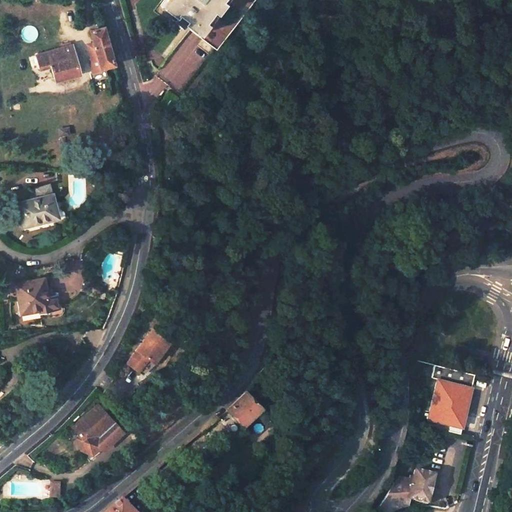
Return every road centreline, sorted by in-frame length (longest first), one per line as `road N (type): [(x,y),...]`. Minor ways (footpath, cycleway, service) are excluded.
road 1 (residential): [(312,511),(318,490),(356,450),(362,410),(338,277),(365,215),(493,168),(499,145),(482,132),(416,146),(355,173),(283,230),(245,368),(206,411),(95,507),(79,511)]
road 2 (secondary): [(347,511),(384,466),(399,429),(401,342),(418,299),(471,275),(511,288)]
road 3 (residential): [(0,460),(91,379),(128,308),(145,210)]
road 4 (residential): [(145,210),(139,109),(111,0)]
road 5 (residential): [(0,221),(5,237),(25,251),(50,255),(88,246),(145,210)]
road 6 (secondary): [(471,511),(511,348)]
